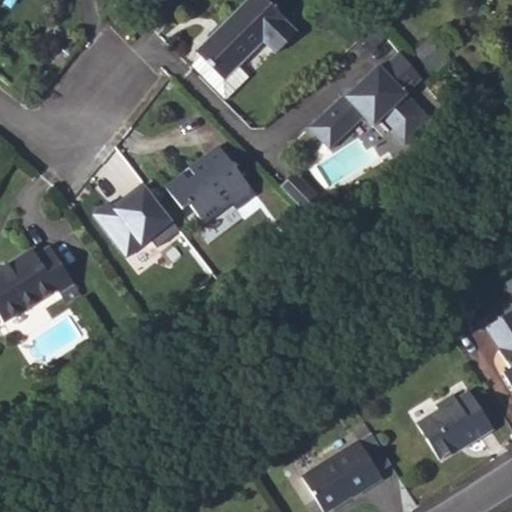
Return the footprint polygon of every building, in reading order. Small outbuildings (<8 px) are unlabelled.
[(200,58),(216,74),(207,83),(226,101),(249,77),(237,65),(262,41),(275,55),(298,33),(283,18),(285,16),(268,0),(248,0),(195,53),(200,58)] [(414,53),(427,68),(447,51),(434,35),(414,53)] [(412,63),(401,52),(384,68),(381,64),(354,87),(353,88),(357,92),(351,97),(346,91),(311,123),(331,146),(366,114),(376,124),(380,120),(390,130),(392,128),(407,143),(434,119),(409,92),(425,77),(412,63)] [(191,66),(207,83),(216,74),(200,58),(191,66)] [(353,86),(346,91),(351,97),(357,92),(353,88),(354,87),(353,86)] [(182,173),(164,187),(181,210),(189,205),(204,224),(231,203),(236,210),(256,195),(219,146),(189,168),(195,177),(189,182),(182,173)] [(182,173),(189,182),(195,177),(189,168),(182,173)] [(0,270),(0,318),(3,323),(57,288),(66,303),(81,293),(51,247),(36,256),(32,250),(0,270)] [(511,310),(487,326),(500,347),(497,349),(510,369),(503,374),(511,387),(511,310)] [(320,378),(332,397),(344,390),(333,370),(320,378)] [(418,425),(439,458),(465,442),(467,445),(493,428),(469,392),(457,399),(454,395),(437,405),(440,411),(418,425)] [(325,511),(346,500),(343,496),(351,492),(353,494),(382,476),(359,440),(301,477),(323,511),(325,511)] [(346,500),(353,494),(351,492),(343,496),(346,500)]
